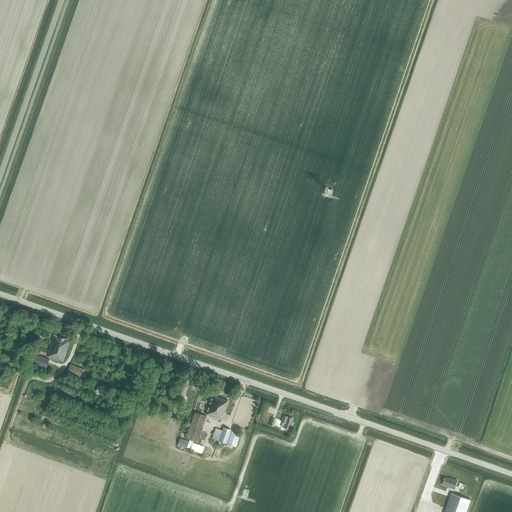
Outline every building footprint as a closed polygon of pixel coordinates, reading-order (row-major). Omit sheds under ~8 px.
[(47,357),(58,361),(58,360),(63,361),(70,340),(54,335),(47,357)] [(31,364),(46,369),(50,359),(34,354),(31,364)] [(67,374),(80,379),(84,369),(70,364),(67,374)] [(210,416),(210,417),(222,421),(228,401),(212,395),(205,414),(210,416)] [(187,447),(202,453),(204,446),(197,444),(197,442),(207,416),(195,412),(186,438),(190,440),(187,447)] [(281,427),(283,427),(283,428),(289,430),(290,426),(292,426),(293,423),(292,423),(293,419),(283,415),(281,422),(282,423),(281,427)] [(227,444),(236,447),(241,434),(231,431),(231,430),(223,427),(222,431),(216,428),(212,439),(227,444)] [(442,485),(454,489),(458,480),(447,477),(445,477),(442,485)] [(445,511),(466,511),(471,500),(452,493),(445,511)]
